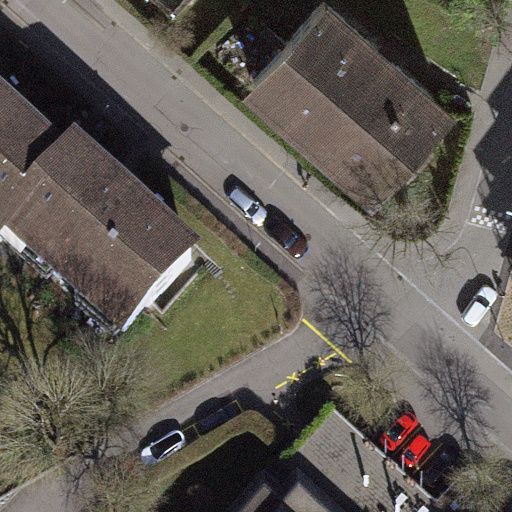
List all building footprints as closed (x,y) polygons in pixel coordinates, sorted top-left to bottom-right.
[(317,0),(304,12),(246,77),(367,185),(437,107),(317,0)] [(0,232),(0,233),(0,232),(0,227),(54,167),(52,165),(0,119),(0,232)] [(54,167),(0,227),(0,232),(0,233),(116,336),(183,261),(62,154),(52,165),(54,167)] [(271,465),(288,480),(289,479),(325,511),(436,511),(321,409),(298,435),(271,465)] [(325,511),(289,479),(288,480),(272,498),(255,483),(228,511),(325,511)]
